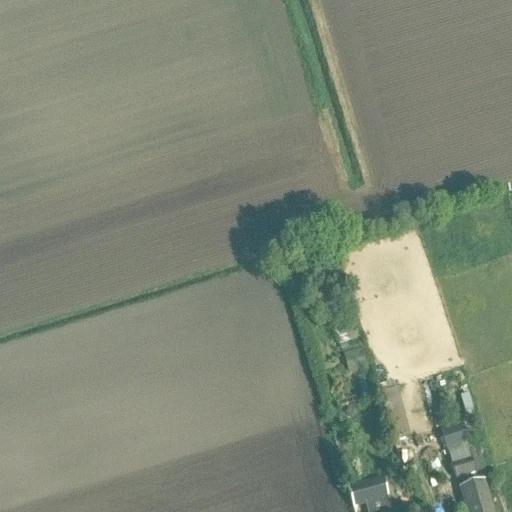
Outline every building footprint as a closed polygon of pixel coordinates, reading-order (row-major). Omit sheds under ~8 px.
[(343,358),(349,378),(367,373),(361,353),(343,358)] [(380,397),(393,443),(410,439),(397,392),(380,397)] [(441,434),(455,483),(477,476),(463,427),(441,434)] [(388,501),(382,482),(347,492),(353,511),(366,508),(366,511),(387,511),(385,502),(388,501)] [(489,511),(485,499),(482,487),(481,486),(476,488),(461,492),(467,511),(489,511)]
